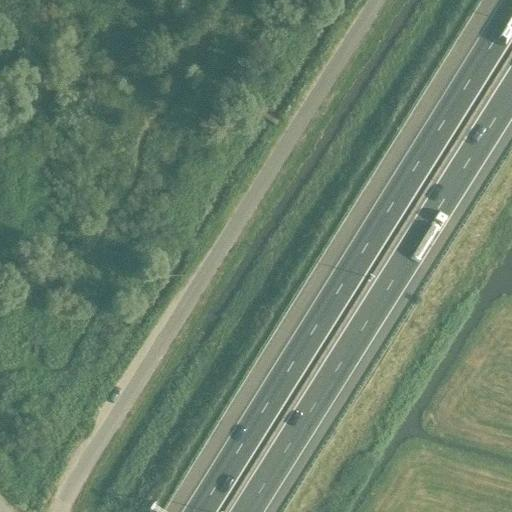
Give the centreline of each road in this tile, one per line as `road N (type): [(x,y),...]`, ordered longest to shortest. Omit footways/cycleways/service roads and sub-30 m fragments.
road 1 (unclassified): [(56,511),(374,0)]
road 2 (motorway): [(511,11),(198,511)]
road 3 (motorway): [(246,511),(511,90)]
